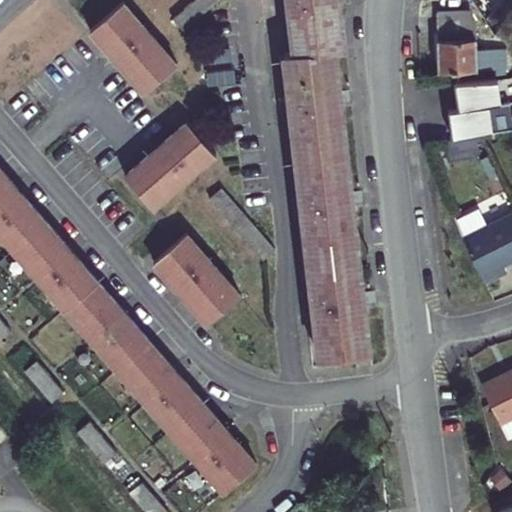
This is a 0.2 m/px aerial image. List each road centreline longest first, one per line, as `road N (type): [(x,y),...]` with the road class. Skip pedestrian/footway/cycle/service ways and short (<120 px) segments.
road 1 (residential): [(293,396),(240,382),(206,360),(0,123)]
road 2 (residential): [(386,0),(387,134),(412,338)]
road 3 (residential): [(418,383),(435,511)]
road 4 (residential): [(293,396),(290,459),(253,511)]
road 5 (residential): [(418,383),(293,396)]
